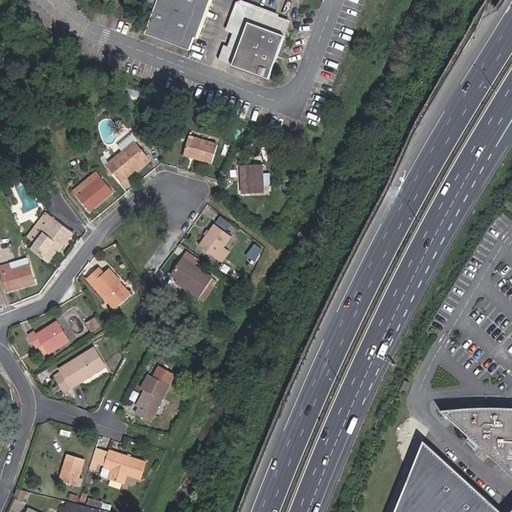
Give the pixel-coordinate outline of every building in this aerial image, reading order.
[(144,0),(156,4),(145,34),(189,50),(207,0),(144,0)] [(285,35),(248,22),(232,65),(269,78),(285,35)] [(16,121),(11,112),(4,116),(10,125),(16,121)] [(192,154),(191,158),(211,164),(217,144),(189,136),(184,152),(192,154)] [(134,140),(103,166),(119,184),(135,169),(148,158),(134,140)] [(150,161),(148,158),(135,169),(138,172),(150,161)] [(262,165),(242,166),(242,194),(263,194),(262,165)] [(74,191),(77,195),(99,177),(96,173),(74,191)] [(80,198),(102,180),(99,177),(77,195),(80,198)] [(80,198),(88,208),(98,201),(99,202),(112,192),(102,180),(80,198)] [(30,250),(47,263),(57,249),(59,251),(72,233),(44,213),(28,236),(36,242),(30,250)] [(215,257),(223,247),(231,236),(215,224),(199,245),(215,257)] [(223,247),(215,257),(222,262),(230,252),(223,247)] [(183,257),(195,266),(200,260),(187,251),(183,257)] [(209,294),(215,286),(214,285),(217,281),(195,266),(183,257),(171,275),(178,280),(200,295),(203,290),(209,294)] [(10,264),(0,267),(0,270),(5,290),(17,287),(17,288),(34,283),(29,265),(12,270),(10,264)] [(114,307),(129,294),(119,283),(121,281),(109,268),(103,273),(99,269),(88,279),(114,307)] [(209,294),(203,290),(200,295),(178,280),(176,283),(203,302),(209,294)] [(145,317),(149,310),(142,306),(138,313),(145,317)] [(94,319),(87,323),(92,331),(99,327),(94,319)] [(48,353),(69,339),(57,321),(36,335),(34,331),(28,335),(37,348),(43,344),(48,352),(48,353)] [(43,344),(38,347),(44,355),(48,352),(43,344)] [(105,366),(94,347),(59,369),(61,372),(53,377),(63,392),(105,366)] [(147,391),(139,407),(136,413),(150,421),(175,374),(158,365),(153,376),(148,374),(141,388),(143,390),(147,391)] [(135,405),(139,407),(147,391),(143,390),(135,405)] [(479,408),(441,411),(511,476),(511,511),(501,511),(424,440),(395,511),(511,511),(511,402),(509,402),(509,408),(479,408)] [(105,467),(110,452),(95,448),(90,462),(105,467)] [(145,462),(110,452),(105,467),(111,469),(108,478),(123,482),(126,474),(140,478),(145,462)] [(83,460),(67,455),(59,480),(75,485),(78,478),(83,460)] [(102,476),(108,478),(111,469),(105,467),(102,476)] [(26,491),(17,489),(15,495),(22,499),(26,491)] [(90,511),(92,507),(67,500),(63,511),(90,511)]
